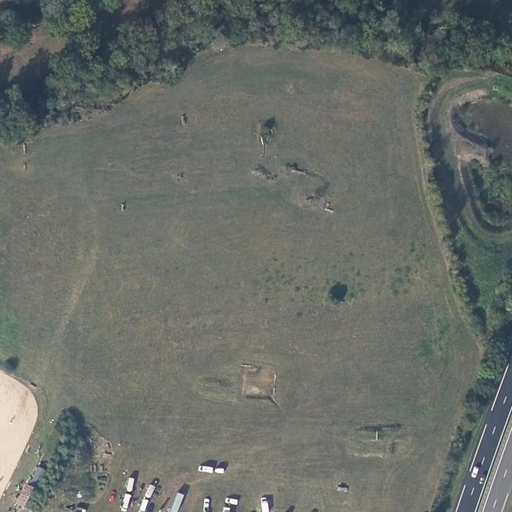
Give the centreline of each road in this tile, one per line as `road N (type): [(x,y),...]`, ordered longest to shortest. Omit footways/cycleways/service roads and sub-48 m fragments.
road 1 (track): [(511,230),(476,226),(447,112),(467,87),(511,87)]
road 2 (trunk): [(511,385),(467,511)]
